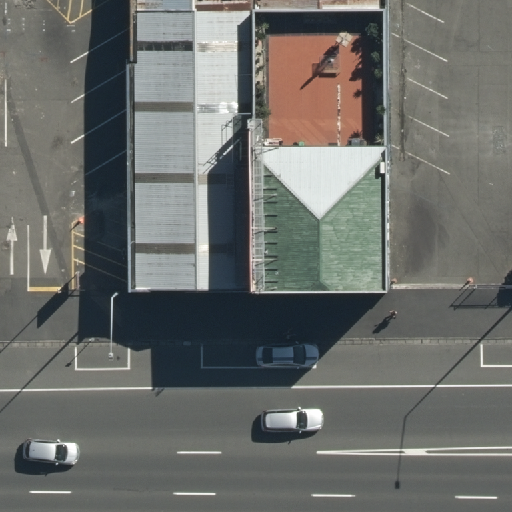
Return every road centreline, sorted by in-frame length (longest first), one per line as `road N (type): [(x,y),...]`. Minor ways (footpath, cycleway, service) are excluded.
road 1 (primary): [(0,441),(511,418)]
road 2 (primary): [(0,476),(511,488)]
